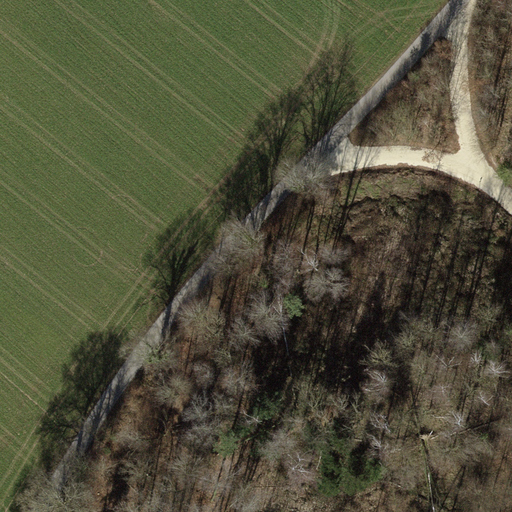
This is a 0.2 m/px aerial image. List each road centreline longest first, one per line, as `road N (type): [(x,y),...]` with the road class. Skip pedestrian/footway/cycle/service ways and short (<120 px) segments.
road 1 (unclassified): [(46,511),(167,322),(462,0)]
road 2 (track): [(465,0),(461,84),(472,166),(511,201)]
road 3 (track): [(472,166),(404,155),(310,161)]
